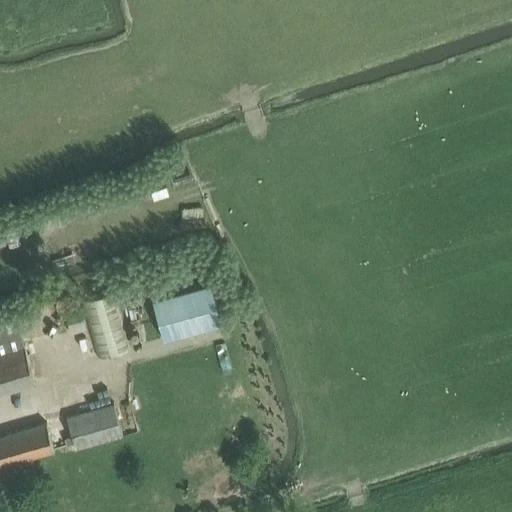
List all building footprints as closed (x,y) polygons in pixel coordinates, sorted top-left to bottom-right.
[(210,280),(151,296),(164,339),(222,323),(210,280)] [(131,348),(115,290),(81,299),(97,356),(131,348)] [(0,393),(35,384),(16,312),(0,316),(0,393)] [(76,321),(68,324),(71,333),(79,330),(76,321)] [(114,402),(67,415),(76,448),(123,435),(114,402)] [(46,422),(0,434),(0,464),(54,450),(46,422)]
